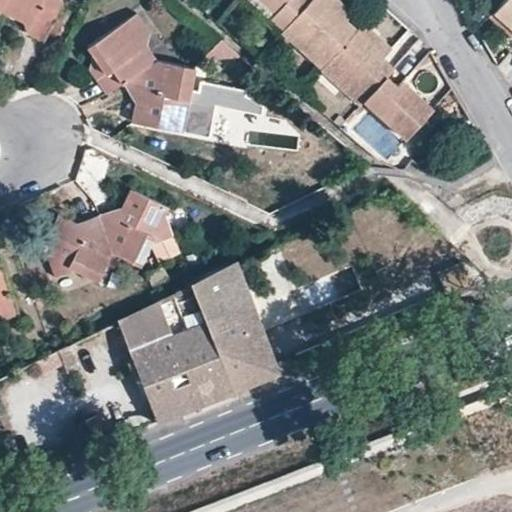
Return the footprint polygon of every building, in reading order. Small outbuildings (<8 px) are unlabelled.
[(33,20),(28,32),(43,40),(61,0),(6,0),(3,6),(33,20)] [(263,0),(281,15),(275,22),(289,34),(315,5),(309,0),(263,0)] [(330,13),(338,5),(332,0),(319,0),(315,5),(289,34),(286,38),(326,73),(358,37),(348,28),(330,13)] [(511,0),(497,17),(511,30),(511,0)] [(355,20),(338,5),(330,13),(348,28),(355,20)] [(23,23),(28,32),(33,20),(3,6),(0,12),(23,23)] [(511,40),(511,30),(497,17),(491,22),(511,40)] [(140,19),(132,24),(151,51),(153,37),(140,19)] [(151,51),(132,24),(91,51),(96,57),(110,78),(101,85),(110,98),(126,87),(132,83),(160,64),(151,51)] [(378,54),(383,48),(363,31),(358,37),(326,73),(322,77),(363,112),(367,108),(390,82),(398,72),(388,63),(378,54)] [(224,44),(206,64),(241,59),(224,44)] [(393,57),(383,48),(378,54),(388,63),(393,57)] [(94,76),(101,85),(110,78),(96,57),(94,76)] [(134,127),(214,142),(220,110),(266,119),(268,109),(249,99),(250,94),(203,86),(201,96),(194,95),(198,73),(160,64),(132,83),(140,97),(138,106),(134,127)] [(418,107),(400,92),(390,82),(367,108),(409,145),(436,114),(423,102),(418,107)] [(126,87),(138,106),(140,97),(132,83),(126,87)] [(405,86),(400,92),(418,107),(423,102),(405,86)] [(154,235),(170,229),(165,213),(167,206),(130,188),(120,206),(115,215),(101,220),(112,251),(141,264),(151,243),(154,235)] [(120,206),(98,213),(101,220),(115,215),(120,206)] [(68,264),(76,268),(98,279),(112,251),(101,220),(85,226),(75,221),(57,213),(38,251),(46,255),(52,269),(68,264)] [(101,220),(98,213),(75,221),(85,226),(101,220)] [(172,236),(170,229),(154,235),(151,243),(172,236)] [(191,280),(234,388),(279,370),(234,258),(190,278),(191,280)] [(445,271),(455,292),(479,281),(468,260),(445,271)] [(0,308),(15,303),(0,263),(0,308)] [(55,276),(76,268),(68,264),(52,269),(55,276)] [(375,271),(381,284),(392,279),(386,266),(375,271)] [(156,419),(234,388),(191,280),(118,317),(119,320),(107,326),(112,337),(123,332),(156,419)] [(0,319),(17,314),(15,303),(0,308),(0,319)] [(77,367),(68,345),(58,349),(67,371),(77,367)] [(97,416),(86,420),(95,443),(107,439),(97,416)]
